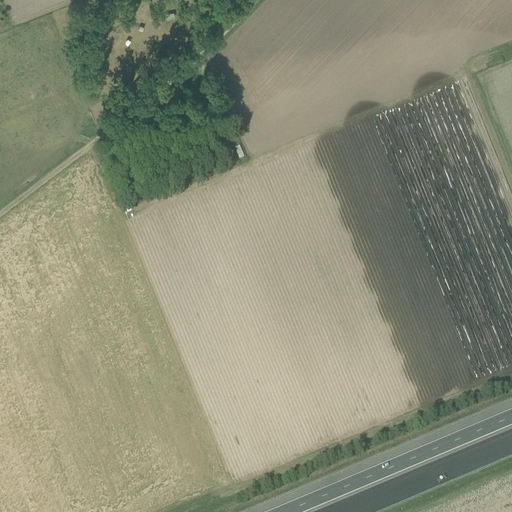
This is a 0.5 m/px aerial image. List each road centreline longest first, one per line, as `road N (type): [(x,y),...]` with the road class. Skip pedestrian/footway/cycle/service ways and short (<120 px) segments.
road 1 (track): [(234,488),(511,372)]
road 2 (motorway): [(511,417),(284,511)]
road 3 (track): [(255,0),(99,142)]
road 4 (motorway): [(338,511),(511,439)]
road 5 (track): [(0,215),(99,142)]
